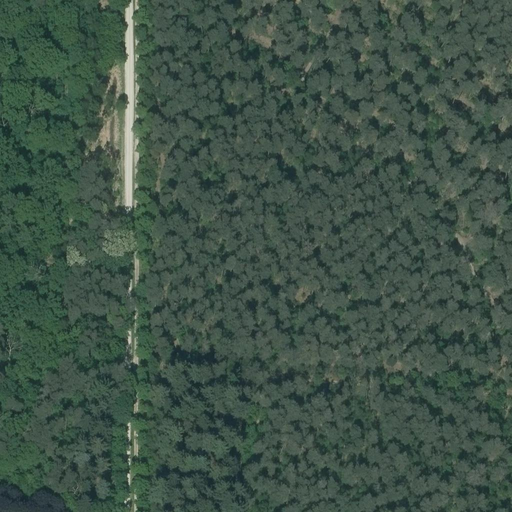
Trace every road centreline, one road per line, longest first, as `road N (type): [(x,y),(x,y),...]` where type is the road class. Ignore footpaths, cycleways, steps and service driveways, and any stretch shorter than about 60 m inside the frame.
road 1 (track): [(125,0),(125,511)]
road 2 (track): [(125,374),(511,398)]
